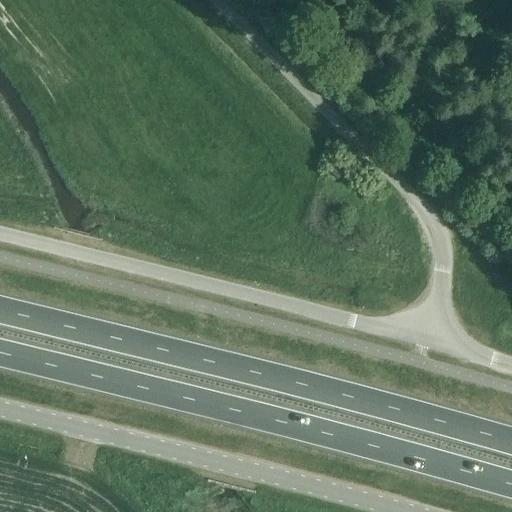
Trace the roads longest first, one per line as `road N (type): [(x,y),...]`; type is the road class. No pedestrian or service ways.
road 1 (trunk): [(0,362),(511,491)]
road 2 (trunk): [(511,437),(0,312)]
road 3 (unclassified): [(424,338),(0,231)]
road 4 (unclassified): [(215,0),(436,224),(440,280),(424,338)]
road 5 (unclassified): [(0,417),(392,511)]
